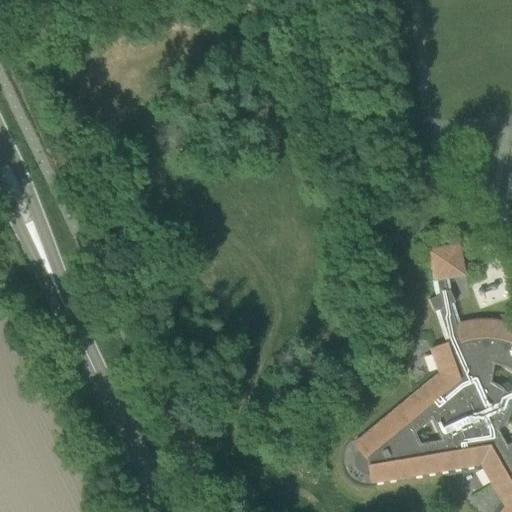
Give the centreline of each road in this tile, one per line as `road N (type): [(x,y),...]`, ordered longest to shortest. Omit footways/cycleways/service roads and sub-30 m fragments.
road 1 (tertiary): [(161,511),(42,257)]
road 2 (tertiary): [(42,257),(23,181),(0,133)]
